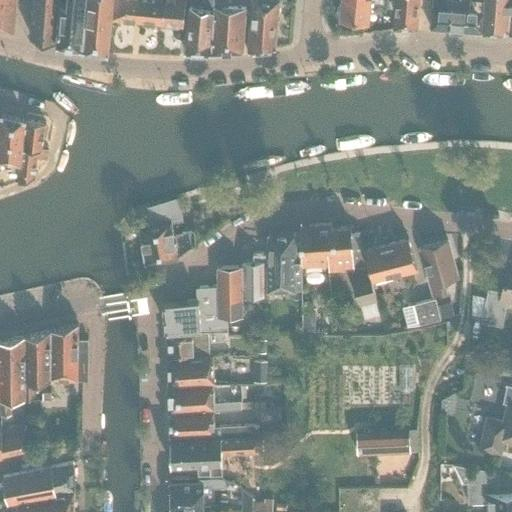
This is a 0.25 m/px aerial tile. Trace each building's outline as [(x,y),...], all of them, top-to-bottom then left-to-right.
[(15,0),(0,0),(0,29),(14,33),(15,0)] [(33,0),(31,36),(56,41),(59,0),(33,0)] [(59,0),(56,41),(83,45),(86,0),(59,0)] [(86,0),(83,45),(108,48),(111,18),(113,0),(86,0)] [(159,24),(162,0),(113,0),(111,18),(159,24)] [(180,26),(183,0),(162,0),(159,24),(180,26)] [(185,52),(210,53),(215,0),(201,0),(201,8),(190,7),(185,52)] [(215,0),(211,53),(242,52),(246,8),(224,7),(224,1),(228,2),(228,0),(215,0)] [(252,0),(247,51),(275,48),(279,0),(252,0)] [(395,0),(341,0),(341,4),(338,4),(337,13),(340,13),(340,18),(368,21),(370,5),(395,8),(395,0)] [(395,0),(395,8),(393,28),(417,28),(419,0),(395,0)] [(449,9),(449,0),(448,0),(432,0),(430,27),(450,29),(450,9),(449,9)] [(469,1),(469,0),(459,0),(459,1),(449,0),(449,9),(450,9),(450,29),(463,30),(464,10),(469,11),(469,1)] [(484,0),(479,0),(480,2),(469,1),(469,11),(464,10),(463,30),(483,31),(484,0)] [(511,0),(484,0),(483,31),(504,33),(504,30),(510,30),(510,34),(511,33),(511,0)] [(1,113),(0,118),(0,159),(12,161),(11,171),(18,171),(17,182),(35,175),(38,157),(38,151),(20,147),(19,147),(25,118),(1,113)] [(41,148),(43,137),(46,122),(26,118),(20,147),(38,151),(40,151),(41,148)] [(38,151),(38,157),(47,159),(49,149),(41,148),(40,151),(38,151)] [(150,224),(139,225),(145,263),(175,258),(195,243),(194,229),(183,230),(173,232),(171,221),(182,219),(179,195),(147,205),(150,224)] [(301,266),(328,263),(329,263),(328,249),(332,249),(332,228),(332,222),(301,225),(302,232),(301,266)] [(368,264),(364,250),(363,251),(358,231),(352,231),(351,226),(332,228),(332,249),(328,249),(329,263),(328,263),(328,268),(368,264)] [(296,233),(296,232),(268,233),(267,289),(301,288),(301,266),(302,232),(296,233)] [(416,270),(408,239),(364,250),(368,264),(372,281),(416,270)] [(421,246),(434,293),(447,289),(445,279),(457,276),(447,239),(421,246)] [(501,291),(488,288),(481,322),(503,327),(508,301),(511,301),(511,260),(508,259),(501,291)] [(243,296),(263,296),(263,260),(243,261),(243,296)] [(241,264),(218,265),(218,285),(197,287),(197,299),(164,302),(167,330),(227,327),(227,335),(241,334),(241,319),(241,264)] [(359,304),(376,299),(367,267),(350,272),(359,304)] [(330,307),(343,306),(343,295),(330,295),(330,307)] [(413,304),(419,324),(441,318),(435,298),(413,304)] [(301,312),(311,311),(311,299),(301,299),(301,312)] [(451,302),(438,305),(442,318),(454,315),(451,302)] [(315,313),(303,314),(303,329),(315,329),(315,313)] [(88,380),(88,340),(78,340),(78,323),(50,329),(49,379),(50,379),(88,380)] [(33,381),(49,379),(50,329),(24,335),(25,398),(33,398),(33,381)] [(167,333),(168,357),(209,355),(209,343),(223,342),(222,330),(167,333)] [(0,413),(10,413),(10,399),(25,398),(24,335),(0,340),(0,413)] [(265,351),(265,338),(257,338),(257,350),(265,351)] [(179,385),(214,382),(213,355),(168,357),(168,358),(169,385),(179,385)] [(266,381),(267,359),(254,359),(253,381),(266,381)] [(179,385),(169,385),(169,413),(179,412),(214,410),(234,408),(265,407),(265,400),(234,401),(214,402),(214,382),(179,385)] [(511,383),(506,382),(506,384),(507,384),(503,401),(508,402),(503,420),(486,417),(479,448),(501,453),(504,440),(511,441),(511,383)] [(442,399),(441,411),(453,413),(458,390),(442,399)] [(221,436),(221,437),(259,435),(258,424),(236,425),(236,424),(214,425),(214,410),(179,412),(169,413),(170,436),(214,434),(214,437),(221,436)] [(0,437),(1,456),(26,451),(25,425),(0,430),(0,437)] [(413,428),(363,430),(364,452),(414,450),(413,428)] [(221,437),(170,440),(170,466),(198,465),(198,475),(222,473),(221,454),(259,452),(259,435),(221,437)] [(5,501),(74,488),(73,461),(1,476),(5,501)] [(462,481),(468,481),(468,503),(488,502),(489,511),(511,510),(511,491),(495,492),(495,480),(495,471),(453,464),(462,481)] [(199,478),(199,482),(171,483),(171,495),(169,496),(169,506),(171,507),(171,510),(203,510),(203,492),(210,492),(210,487),(226,487),(225,483),(221,478),(199,478)] [(314,481),(313,508),(339,509),(339,482),(314,481)] [(272,511),(272,497),(264,497),(264,500),(252,500),(252,494),(242,487),(242,511),(272,511)] [(371,487),(342,489),(344,511),(372,509),(371,487)] [(18,511),(74,511),(74,489),(16,500),(18,511)]
